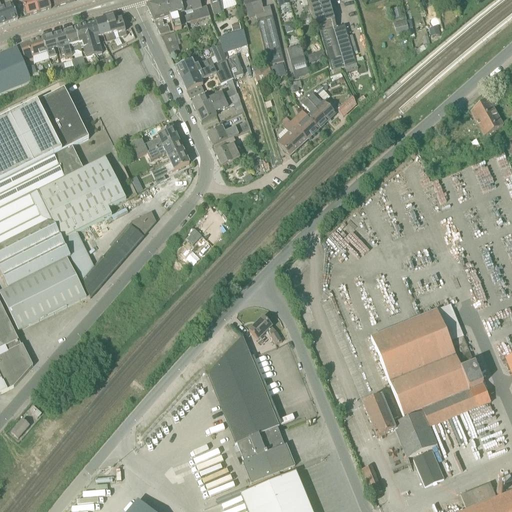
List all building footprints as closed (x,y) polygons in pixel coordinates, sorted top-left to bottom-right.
[(23,4),(27,17),(39,14),(35,1),(34,0),(22,0),(24,4),(23,4)] [(48,0),(34,0),(35,1),(39,14),(51,10),(48,0)] [(65,0),(52,0),(55,9),(67,5),(65,0)] [(182,30),(181,27),(186,25),(184,15),(178,0),(175,0),(165,3),(170,19),(174,33),(182,30)] [(201,9),(198,0),(178,0),(184,15),(186,25),(210,18),(207,8),(201,9)] [(208,0),(214,17),(220,15),(217,4),(218,4),(216,0),(208,0)] [(221,3),(231,0),(216,0),(218,4),(217,4),(220,15),(224,14),(223,11),(221,3)] [(259,0),(256,0),(252,2),(256,17),(264,14),(263,10),(259,0)] [(311,15),(315,28),(318,27),(332,73),(356,66),(345,27),(336,30),(327,0),(306,0),(309,8),(311,15)] [(256,17),(252,2),(244,4),(248,19),(256,17)] [(167,26),(164,27),(163,21),(170,19),(165,3),(149,8),(148,10),(160,37),(170,34),(169,28),(168,28),(167,26)] [(0,26),(18,20),(13,6),(1,10),(0,5),(0,26)] [(256,17),(257,22),(268,66),(284,62),(270,8),(263,10),(264,14),(256,17)] [(305,17),(311,15),(309,8),(303,10),(305,17)] [(401,9),(393,11),(395,20),(403,18),(401,9)] [(460,15),(454,20),(456,26),(459,25),(462,24),(462,23),(460,15)] [(119,39),(126,37),(122,21),(115,23),(113,18),(105,20),(107,27),(108,26),(109,29),(111,36),(112,35),(117,34),(117,36),(118,36),(119,39)] [(95,23),(96,24),(100,39),(103,38),(105,45),(114,42),(112,35),(111,36),(109,29),(108,26),(107,27),(105,20),(95,23)] [(394,25),(397,37),(409,34),(406,22),(394,25)] [(85,27),(95,57),(102,55),(97,40),(100,39),(96,24),(85,27)] [(241,31),(240,25),(231,27),(233,33),(241,31)] [(83,50),(86,60),(95,57),(85,27),(74,30),(79,45),(82,44),(83,50)] [(438,28),(429,30),(431,38),(440,35),(438,28)] [(71,54),(77,52),(81,53),(79,45),(74,30),(64,33),(71,54)] [(249,47),(244,31),(218,40),(221,48),(224,56),(249,47)] [(61,60),(64,59),(65,60),(72,58),(71,54),(64,33),(54,36),(58,50),(61,60)] [(175,35),(161,39),(165,47),(169,55),(180,52),(175,35)] [(58,58),(56,51),(58,50),(54,36),(42,40),(49,60),(58,58)] [(42,40),(20,47),(26,64),(33,62),(34,65),(49,60),(42,40)] [(290,63),(304,59),(301,47),(287,51),(290,63)] [(224,56),(221,48),(212,51),(218,66),(226,62),(226,61),(224,56)] [(0,96),(24,86),(31,82),(26,70),(17,49),(0,56),(0,96)] [(322,53),(307,57),(309,64),(324,60),(322,53)] [(236,57),(226,61),(226,62),(232,80),(244,76),(236,57)] [(214,67),(211,60),(194,68),(192,63),(176,70),(177,71),(178,75),(180,78),(182,83),(214,67)] [(108,67),(106,61),(100,63),(102,69),(108,67)] [(214,67),(182,83),(187,94),(203,87),(201,83),(216,76),(221,87),(227,84),(233,81),(232,80),(226,62),(218,66),(214,68),(214,67)] [(272,78),(269,68),(260,71),(258,63),(252,65),(257,84),(264,82),(264,81),(272,78)] [(55,75),(61,73),(58,66),(58,64),(52,66),(55,75)] [(58,66),(61,73),(66,71),(63,64),(58,66)] [(272,69),(275,80),(286,77),(282,66),(272,69)] [(34,67),(26,70),(31,82),(42,78),(40,74),(37,76),(34,67)] [(302,88),(301,82),(290,85),(292,95),(299,93),(298,90),(302,89),(301,88),(302,88)] [(329,99),(324,93),(321,89),(311,94),(305,99),(327,123),(336,116),(324,104),(329,99)] [(0,296),(18,333),(86,299),(67,261),(70,259),(62,242),(112,217),(108,210),(126,201),(105,160),(83,171),(72,149),(89,140),(65,91),(10,118),(9,116),(10,118),(0,122),(0,274),(8,290),(0,293),(0,296)] [(231,98),(229,93),(227,94),(222,96),(221,94),(208,100),(207,97),(192,105),(196,115),(225,102),(231,98)] [(338,113),(344,119),(356,107),(350,94),(345,99),(349,103),(338,113)] [(196,115),(201,125),(217,118),(215,115),(228,109),(241,103),(238,95),(231,98),(225,102),(196,115)] [(305,99),(302,102),(300,104),(312,116),(308,119),(319,131),(327,123),(305,99)] [(503,128),(487,100),(479,107),(494,133),(503,128)] [(511,100),(503,106),(508,116),(511,122),(511,100)] [(479,107),(471,114),(484,138),(494,133),(479,107)] [(248,123),(256,146),(269,141),(261,119),(248,123)] [(295,129),(292,126),(288,122),(289,122),(286,119),(281,124),(283,126),(282,127),(286,131),(278,137),(282,143),(279,146),(290,158),(307,142),(295,129)] [(305,122),(304,120),(295,129),(307,142),(319,131),(308,119),(305,122)] [(222,130),(207,137),(213,149),(214,149),(234,140),(250,132),(248,124),(225,135),(222,130)] [(152,140),(153,144),(148,146),(151,154),(178,141),(173,130),(152,140)] [(499,141),(496,133),(490,135),(494,143),(499,141)] [(128,141),(131,147),(137,160),(147,156),(151,154),(148,146),(144,148),(138,136),(128,141)] [(215,155),(221,168),(240,160),(234,147),(236,146),(234,140),(214,149),(217,154),(215,155)] [(169,162),(184,155),(178,141),(151,154),(147,156),(150,163),(166,156),(169,162)] [(170,165),(154,172),(151,174),(155,181),(189,166),(184,155),(169,162),(170,165)] [(253,167),(250,172),(255,175),(259,168),(257,167),(260,163),(255,160),(252,166),(253,167)] [(82,283),(90,300),(144,239),(143,239),(156,224),(151,215),(132,224),(132,225),(82,283)] [(0,395),(13,389),(33,368),(22,347),(21,347),(0,304),(0,395)] [(449,342),(437,313),(372,340),(405,421),(393,426),(392,422),(398,419),(389,396),(382,399),(381,397),(380,398),(362,406),(377,440),(395,432),(407,461),(437,448),(429,430),(490,404),(463,337),(449,342)] [(269,331),(271,337),(270,338),(275,347),(282,344),(276,334),(271,329),(272,329),(263,319),(249,333),(258,342),(269,331)] [(209,376),(253,484),(251,485),(251,486),(295,468),(294,467),(292,468),(241,341),(243,340),(242,339),(207,378),(208,378),(209,376)] [(41,416),(33,409),(30,413),(38,420),(41,416)] [(22,422),(11,434),(18,441),(29,428),(22,422)] [(432,453),(413,461),(425,489),(444,482),(432,453)] [(371,468),(361,472),(371,499),(382,495),(371,468)] [(310,511),(295,474),(281,480),(241,496),(247,511),(310,511)] [(499,481),(501,486),(511,482),(510,476),(499,481)] [(511,511),(511,493),(496,500),(490,486),(460,498),(465,511),(461,511),(462,511),(460,511),(511,511)] [(149,511),(138,503),(129,511),(149,511)]
